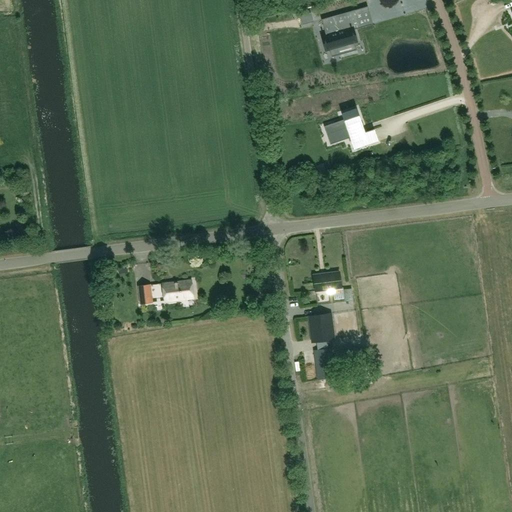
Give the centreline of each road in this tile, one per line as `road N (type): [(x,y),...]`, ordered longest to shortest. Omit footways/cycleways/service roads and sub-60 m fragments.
road 1 (unclassified): [(0,265),(272,230)]
road 2 (residential): [(272,230),(241,0)]
road 3 (unclassified): [(272,230),(490,202)]
road 4 (residential): [(490,202),(460,67),(435,0)]
